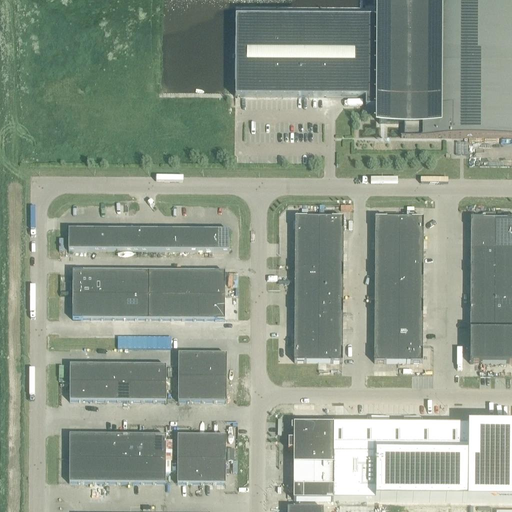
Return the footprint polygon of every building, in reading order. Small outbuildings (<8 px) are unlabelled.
[(511,5),(401,5),(401,7),(387,7),(379,7),(379,18),(235,18),(235,98),(365,99),(365,109),(379,109),(378,125),(404,125),(403,138),(401,138),(401,139),(511,139),(511,5)] [(319,252),(319,219),(294,219),(294,252),(319,252)] [(343,220),(319,219),(319,252),(343,252),(343,220)] [(375,220),(374,252),(399,252),(399,220),(375,220)] [(423,220),(399,220),(399,252),(423,252),(423,220)] [(470,220),(470,237),(494,237),(494,220),(470,220)] [(511,220),(494,220),(494,237),(511,236),(511,220)] [(84,252),(85,232),(68,232),(68,252),(84,252)] [(85,232),(84,252),(100,252),(101,232),(85,232)] [(117,232),(101,232),(100,252),(116,253),(117,232)] [(133,232),(117,232),(116,253),(132,253),(133,232)] [(149,232),(133,232),(132,253),(148,253),(149,232)] [(165,232),(149,232),(148,253),(164,253),(165,232)] [(165,232),(164,253),(180,253),(181,232),(165,232)] [(197,232),(181,232),(180,253),(196,253),(197,232)] [(197,232),(196,253),(212,253),(213,232),(197,232)] [(229,233),(213,232),(212,253),(229,253),(229,233)] [(511,236),(494,237),(494,253),(511,252),(511,236)] [(470,253),(494,253),(494,237),(470,237),(470,253)] [(319,252),(294,252),(294,268),(318,268),(319,252)] [(343,252),(319,252),(318,268),(343,268),(343,252)] [(399,252),(374,252),(374,268),(398,268),(399,252)] [(399,252),(398,268),(423,268),(423,252),(399,252)] [(469,365),(494,365),(511,365),(511,252),(494,253),(494,269),(470,269),(470,285),(470,301),(470,317),(469,333),(469,349),(469,365)] [(470,269),(494,269),(494,253),(470,253),(470,269)] [(294,268),(294,284),(318,284),(318,268),(294,268)] [(318,268),(318,284),(343,284),(343,268),(318,268)] [(374,268),(374,284),(398,284),(398,268),(374,268)] [(398,268),(398,284),(423,284),(423,268),(398,268)] [(72,273),(72,297),(92,297),(92,273),(72,273)] [(92,273),(92,297),(103,297),(104,273),(92,273)] [(104,273),(103,297),(115,297),(115,273),(104,273)] [(115,273),(115,297),(126,298),(126,273),(115,273)] [(126,273),(126,298),(137,298),(137,273),(126,273)] [(137,273),(137,298),(148,298),(148,274),(137,273)] [(148,274),(148,298),(159,298),(160,274),(148,274)] [(160,274),(159,298),(171,298),(171,274),(160,274)] [(171,274),(171,298),(182,298),(182,274),(171,274)] [(182,274),(182,298),(193,298),(193,274),(182,274)] [(193,274),(193,298),(204,298),(204,274),(193,274)] [(204,274),(204,298),(224,298),(224,274),(204,274)] [(318,284),(294,284),(294,300),(318,300),(318,284)] [(343,284),(318,284),(318,300),(342,300),(343,284)] [(398,284),(374,284),(374,300),(398,300),(398,284)] [(398,284),(398,300),(422,300),(423,284),(398,284)] [(72,297),(72,321),(92,322),(92,297),(72,297)] [(92,297),(92,322),(103,322),(103,297),(92,297)] [(103,297),(103,322),(114,322),(115,297),(103,297)] [(115,297),(114,322),(126,322),(126,298),(115,297)] [(126,298),(126,322),(137,322),(137,298),(126,298)] [(137,298),(137,322),(148,322),(148,298),(137,298)] [(148,298),(148,322),(159,322),(159,298),(148,298)] [(159,298),(159,322),(170,322),(171,298),(159,298)] [(171,298),(170,322),(182,322),(182,298),(171,298)] [(182,298),(182,322),(193,322),(193,298),(182,298)] [(193,298),(193,322),(204,322),(204,298),(193,298)] [(204,298),(204,322),(224,322),(224,298),(204,298)] [(318,300),(294,300),(294,316),(318,316),(318,300)] [(342,300),(318,300),(318,316),(342,316),(342,300)] [(398,300),(374,300),(374,316),(398,316),(398,300)] [(398,300),(398,316),(422,316),(422,300),(398,300)] [(318,316),(294,316),(294,332),(318,332),(318,316)] [(318,316),(318,332),(342,332),(342,316),(318,316)] [(398,316),(374,316),(374,332),(398,332),(398,316)] [(422,316),(398,316),(398,332),(422,332),(422,316)] [(318,332),(294,332),(294,364),(318,364),(318,332)] [(342,332),(318,332),(318,364),(342,364),(342,332)] [(398,332),(374,332),(374,364),(398,364),(398,332)] [(398,332),(398,364),(422,365),(422,332),(398,332)] [(190,380),(190,356),(178,356),(178,380),(190,380)] [(202,356),(190,356),(190,380),(202,380),(202,356)] [(214,356),(202,356),(202,380),(214,380),(214,356)] [(226,356),(214,356),(214,380),(226,380),(226,356)] [(69,367),(69,385),(81,385),(82,367),(69,367)] [(94,367),(82,367),(81,385),(93,385),(94,367)] [(106,367),(94,367),(93,385),(105,385),(106,367)] [(118,367),(106,367),(105,385),(117,385),(118,367)] [(118,367),(117,385),(129,386),(130,368),(118,367)] [(142,368),(130,368),(129,386),(141,386),(142,368)] [(142,368),(141,386),(153,386),(154,368),(142,368)] [(166,368),(154,368),(153,386),(166,386),(166,368)] [(190,380),(178,380),(178,404),(190,404),(190,380)] [(202,380),(190,380),(190,404),(202,404),(202,380)] [(214,380),(202,380),(202,404),(214,404),(214,380)] [(226,380),(214,380),(214,404),(226,404),(226,380)] [(81,385),(69,385),(69,403),(81,403),(81,385)] [(93,385),(81,385),(81,403),(93,403),(93,385)] [(105,385),(93,385),(93,403),(105,403),(105,385)] [(117,385),(105,385),(105,403),(117,404),(117,385)] [(129,386),(117,385),(117,404),(129,404),(129,386)] [(129,386),(129,404),(141,404),(141,386),(129,386)] [(153,386),(141,386),(141,404),(153,404),(153,386)] [(166,386),(153,386),(153,404),(165,404),(166,386)] [(293,502),(511,503),(511,427),(467,427),(467,426),(334,426),(291,426),(291,431),(293,431),(293,441),(288,441),(288,451),(293,451),(293,466),(333,466),(333,488),(293,488),(293,502)] [(69,437),(69,461),(81,461),(81,437),(69,437)] [(81,461),(93,461),(93,437),(81,437),(81,461)] [(93,437),(93,461),(105,461),(105,437),(93,437)] [(105,437),(105,461),(117,461),(117,437),(105,437)] [(117,461),(129,461),(129,437),(117,437),(117,461)] [(129,437),(129,461),(141,461),(141,437),(129,437)] [(141,461),(153,462),(153,438),(141,437),(141,461)] [(153,438),(153,462),(165,462),(165,438),(153,438)] [(177,438),(177,462),(189,462),(189,438),(177,438)] [(189,462),(201,462),(201,438),(189,438),(189,462)] [(201,438),(201,462),(213,462),(213,438),(201,438)] [(213,438),(213,462),(225,462),(225,438),(213,438)] [(69,485),(81,485),(81,461),(69,461),(69,485)] [(81,485),(93,485),(93,461),(81,461),(81,485)] [(93,461),(93,485),(105,485),(105,461),(93,461)] [(105,461),(105,485),(117,485),(117,461),(105,461)] [(117,485),(129,485),(129,461),(117,461),(117,485)] [(129,485),(141,485),(141,461),(129,461),(129,485)] [(141,485),(153,486),(153,462),(141,461),(141,485)] [(165,486),(165,462),(153,462),(153,486),(165,486)] [(177,486),(189,486),(189,462),(177,462),(177,486)] [(189,486),(201,486),(201,462),(189,462),(189,486)] [(201,462),(201,486),(213,486),(213,462),(201,462)] [(225,486),(225,462),(213,462),(213,486),(225,486)]
